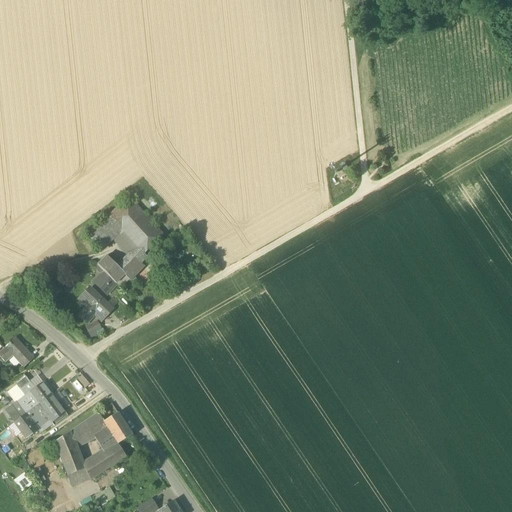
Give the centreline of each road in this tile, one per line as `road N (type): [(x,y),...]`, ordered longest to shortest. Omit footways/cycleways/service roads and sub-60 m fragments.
road 1 (residential): [(0,298),(110,388),(194,511)]
road 2 (track): [(366,191),(511,108)]
